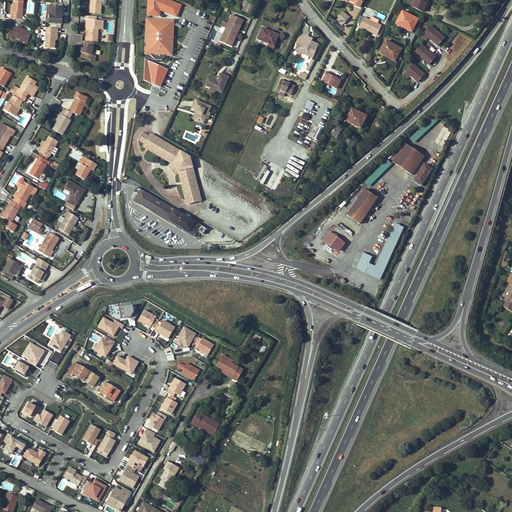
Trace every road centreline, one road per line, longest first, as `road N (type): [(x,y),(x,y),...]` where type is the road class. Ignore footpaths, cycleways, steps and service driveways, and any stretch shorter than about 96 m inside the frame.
road 1 (motorway): [(511,30),(295,511)]
road 2 (motorway): [(313,511),(511,70)]
road 3 (motorway): [(511,1),(409,122),(256,248),(210,259)]
road 4 (secondary): [(430,340),(291,277),(210,259)]
road 5 (motorway): [(296,291),(308,313),(309,345),(273,511)]
road 6 (residential): [(64,449),(110,466),(159,374),(159,359),(137,342)]
road 7 (motorway): [(359,511),(409,471),(511,414)]
road 8 (motorway): [(463,307),(511,135)]
road 9 (secondary): [(128,276),(231,276),(296,291)]
road 10 (residential): [(398,107),(303,0)]
road 11 (unknown): [(332,36),(273,156)]
road 12 (residential): [(0,179),(60,68)]
road 13 (secondary): [(296,291),(408,339)]
road 14 (secondary): [(96,258),(2,333)]
road 15 (secondary): [(2,333),(109,279)]
